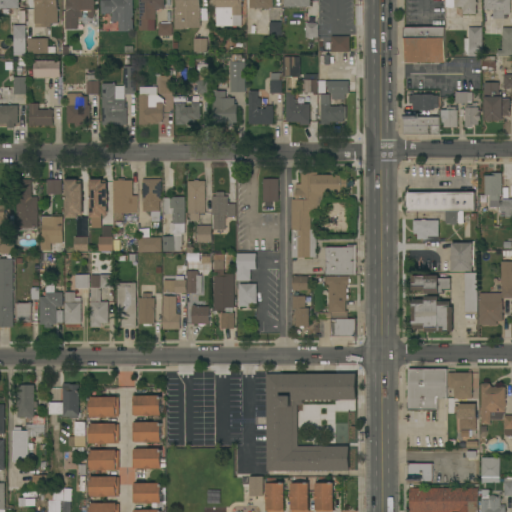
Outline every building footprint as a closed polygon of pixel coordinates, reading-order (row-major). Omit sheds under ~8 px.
[(1,8),(1,9),(0,9),(0,0),(19,0),(19,8),(1,8)] [(56,0),(56,8),(58,8),(58,24),(50,24),(50,27),(41,27),(41,24),(34,24),(34,8),(35,8),(35,0),(56,0)] [(65,0),(94,0),(94,17),(88,17),(88,12),(82,12),(82,18),(78,18),(78,30),(65,29),(65,0)] [(132,0),(133,32),(119,32),(119,21),(112,21),(112,20),(111,20),(111,17),(112,17),(112,14),(101,14),(101,0),(132,0)] [(139,0),(164,0),(164,9),(159,9),(159,10),(156,10),(156,9),(155,9),(155,20),(154,20),(154,25),(148,25),(148,30),(139,30),(139,0)] [(199,0),(200,28),(184,28),(184,29),(174,29),(174,7),(176,7),(176,0),(199,0)] [(210,0),(241,0),(241,15),(233,15),(233,26),(216,26),(216,5),(212,5),(212,1),(210,1),(210,0)] [(272,0),(273,8),(270,8),(270,9),(267,9),(267,8),(249,8),(249,0),(272,0)] [(444,0),(476,0),(476,14),(462,14),(462,9),(461,9),(461,7),(456,7),(456,15),(457,15),(457,17),(445,17),(444,0)] [(484,0),(510,0),(510,14),(507,14),(507,19),(493,18),(493,10),(484,10),(484,0)] [(281,35),(269,36),(269,22),(281,22),(281,35)] [(158,36),(158,24),(172,23),(172,36),(158,36)] [(305,37),(306,24),(307,24),(307,23),(317,23),(317,24),(318,24),(318,37),(305,37)] [(26,56),(13,56),(13,25),(25,25),(26,56)] [(444,27),(444,63),(404,63),(404,27),(444,27)] [(482,57),(468,56),(468,55),(464,55),(464,38),(468,38),(468,27),(482,27),(482,57)] [(511,28),(511,56),(497,56),(497,50),(502,50),(502,28),(511,28)] [(349,36),(349,52),(331,52),(331,36),(349,36)] [(48,38),(48,53),(28,54),(28,39),(48,38)] [(207,39),(208,52),(193,53),(193,39),(207,39)] [(495,73),(482,73),(482,56),(495,56),(495,73)] [(300,77),(283,77),(283,57),(300,57),(300,77)] [(230,58),(244,58),(245,92),(230,93),(230,58)] [(34,78),(33,61),(60,61),(60,77),(34,78)] [(99,94),(86,95),(86,81),(87,81),(87,72),(91,72),(91,65),(96,65),(96,72),(98,71),(99,94)] [(135,94),(124,94),(123,67),(135,66),(135,94)] [(208,72),(208,94),(196,94),(197,80),(196,80),(196,72),(208,72)] [(269,81),(270,81),(270,73),(281,73),(282,93),(270,93),(269,81)] [(503,75),(511,75),(511,88),(504,88),(503,75)] [(160,76),(172,76),(172,94),(160,94),(160,76)] [(13,78),(26,77),(26,94),(14,95),(13,78)] [(301,93),(301,80),(318,80),(318,90),(318,93),(301,93)] [(318,90),(324,90),(324,81),(349,81),(349,93),(345,93),(345,99),(329,100),(329,96),(325,96),(325,102),(330,102),(330,106),(346,106),(346,119),(344,119),(344,122),(330,122),(330,125),(321,125),(321,102),(318,102),(318,93),(318,90)] [(102,83),(115,83),(115,99),(125,99),(125,108),(126,108),(126,125),(102,125),(102,83)] [(484,83),(498,83),(498,92),(500,92),(500,99),(509,99),(509,116),(503,116),(503,121),(487,121),(487,120),(485,120),(484,83)] [(237,123),(233,123),(233,127),(226,127),(226,123),(212,123),(212,92),(226,91),(226,98),(234,98),(234,105),(237,105),(237,123)] [(249,124),(249,91),(257,91),(257,98),(260,98),(260,107),(257,107),(257,109),(266,109),(266,106),(273,106),(273,124),(249,124)] [(244,93),(228,92),(228,97),(235,97),(234,106),(243,106),(244,93)] [(468,92),(472,92),(472,101),(467,101),(467,104),(453,104),(453,98),(455,98),(455,92),(468,92)] [(67,93),(82,93),(82,97),(88,97),(88,105),(91,105),(91,124),(85,124),(85,126),(75,126),(75,123),(67,123),(67,93)] [(309,125),(300,125),(300,122),(286,122),(286,93),(295,93),(294,104),(309,104),(309,125)] [(433,94),(433,96),(438,96),(438,108),(433,108),(433,110),(412,110),(412,104),(409,104),(409,95),(412,95),(412,94),(433,94)] [(139,95),(157,95),(164,100),(164,103),(163,103),(163,119),(161,119),(161,123),(148,123),(148,125),(139,125),(139,95)] [(175,102),(184,102),(184,107),(191,107),(191,102),(199,102),(199,119),(194,119),(194,123),(187,123),(187,125),(175,125),(175,102)] [(465,107),(466,107),(466,105),(472,105),(472,103),(476,103),(476,107),(479,107),(479,111),(480,111),(480,120),(478,120),(478,125),(472,125),(472,128),(465,128),(465,107)] [(29,125),(29,104),(39,104),(39,110),(48,110),(48,108),(51,108),(51,110),(53,110),(53,124),(29,125)] [(0,105),(18,105),(18,123),(14,123),(14,128),(7,128),(7,124),(0,124),(0,105)] [(457,128),(444,128),(444,123),(442,123),(442,116),(441,116),(441,110),(450,110),(450,107),(456,107),(456,110),(457,110),(457,128)] [(404,126),(404,117),(439,117),(439,134),(431,134),(431,125),(428,125),(404,126)] [(428,134),(404,134),(404,126),(428,125),(428,134)] [(291,199),(295,199),(295,184),(301,184),(300,173),(299,173),(299,167),(313,167),(313,172),(317,172),(317,175),(342,175),(342,180),(347,180),(347,188),(342,188),(342,192),(323,192),(323,206),(318,206),(318,211),(311,211),(311,230),(316,230),(316,258),(292,258),(291,199)] [(484,175),(492,175),(492,173),(501,173),(501,195),(499,195),(499,200),(490,200),(490,195),(485,195),(484,175)] [(65,179),(77,179),(77,183),(82,183),(82,213),(77,213),(77,218),(65,218),(65,179)] [(102,179),(102,183),(106,183),(106,213),(102,213),(102,218),(90,217),(90,179),(102,179)] [(161,201),(160,201),(160,211),(143,211),(143,201),(142,201),(142,200),(140,200),(140,180),(142,180),(142,179),(161,179),(161,201)] [(278,201),(272,201),(272,207),(265,207),(265,202),(263,202),(263,179),(278,179),(278,201)] [(16,180),(31,180),(31,197),(38,197),(38,228),(33,228),(33,231),(16,231),(16,180)] [(62,194),(47,194),(47,180),(62,180),(62,194)] [(187,181),(194,181),(194,180),(198,180),(198,181),(205,181),(205,213),(199,213),(199,221),(190,221),(189,213),(188,213),(187,181)] [(113,181),(132,181),(132,196),(138,196),(138,213),(113,213),(113,181)] [(475,192),(475,211),(408,211),(408,193),(475,192)] [(235,217),(226,217),(226,215),(223,215),(223,219),(222,219),(222,225),(223,225),(223,235),(224,235),(224,239),(222,239),(222,243),(213,243),(214,224),(215,224),(215,215),(211,215),(212,196),(218,196),(219,193),(224,193),(224,196),(228,196),(228,203),(235,204),(235,217)] [(163,198),(169,198),(169,197),(184,197),(185,234),(182,234),(182,247),(181,247),(181,251),(163,251),(162,237),(173,236),(173,234),(170,235),(170,223),(172,223),(172,214),(163,215),(163,198)] [(511,199),(511,216),(505,216),(505,212),(499,211),(500,205),(502,205),(502,199),(511,199)] [(462,211),(463,223),(456,223),(456,225),(449,225),(449,223),(445,223),(445,211),(462,211)] [(442,213),(442,221),(438,221),(438,236),(427,237),(427,239),(417,239),(417,234),(414,234),(414,230),(413,230),(413,220),(426,220),(426,219),(429,219),(429,213),(442,213)] [(51,216),(51,214),(62,214),(62,243),(51,243),(51,250),(41,250),(41,245),(40,245),(40,234),(41,234),(42,216),(51,216)] [(0,253),(0,229),(8,229),(8,220),(15,220),(15,253),(0,253)] [(211,225),(212,242),(197,242),(197,226),(211,225)] [(99,251),(99,237),(112,236),(112,251),(99,251)] [(74,237),(87,237),(88,252),(74,252),(74,237)] [(138,252),(138,238),(161,237),(161,252),(138,252)] [(452,243),(473,243),(473,247),(474,247),(474,267),(472,267),(472,272),(451,272),(452,243)] [(356,275),(326,275),(326,247),(346,247),(346,245),(356,245),(356,275)] [(256,253),(256,269),(250,269),(250,281),(237,281),(237,253),(256,253)] [(202,263),(202,254),(210,254),(210,263),(202,263)] [(214,254),(224,254),(224,274),(234,274),(234,308),(224,308),(223,311),(214,311),(214,254)] [(0,259),(13,259),(13,327),(0,327),(0,259)] [(479,293),(501,293),(501,261),(511,261),(511,298),(502,298),(502,321),(497,321),(497,325),(479,325),(479,293)] [(187,271),(198,271),(198,275),(201,275),(201,294),(187,293),(187,271)] [(477,312),(465,312),(464,273),(477,273),(477,312)] [(89,289),(87,289),(87,290),(77,290),(77,288),(75,288),(75,274),(89,275),(89,289)] [(91,287),(100,287),(100,275),(112,275),(112,288),(101,288),(101,302),(108,302),(108,323),(101,323),(101,328),(91,327),(91,287)] [(412,276),(438,275),(438,279),(450,278),(450,290),(443,290),(443,294),(425,294),(424,290),(412,291),(412,276)] [(163,280),(175,280),(175,276),(184,276),(184,279),(186,280),(186,290),(186,293),(175,293),(163,293),(163,280)] [(293,290),(293,276),(309,276),(308,290),(293,290)] [(331,312),(328,312),(328,285),(326,285),(326,276),(349,276),(349,285),(347,285),(347,300),(345,300),(345,311),(347,311),(347,319),(356,319),(356,336),(331,336),(331,312)] [(136,328),(121,328),(121,315),(117,315),(117,283),(136,283),(136,328)] [(239,284),(256,284),(257,303),(249,303),(249,306),(239,307),(239,284)] [(40,297),(45,297),(45,285),(55,285),(55,292),(62,292),(63,307),(59,307),(59,311),(63,311),(63,323),(56,323),(56,325),(52,325),(52,328),(45,328),(45,325),(40,325),(40,297)] [(66,327),(66,324),(65,324),(64,292),(75,292),(75,298),(80,298),(81,327),(66,327)] [(154,324),(150,324),(150,326),(143,326),(143,324),(138,324),(139,298),(142,298),(142,293),(152,293),(151,298),(155,298),(154,324)] [(163,330),(163,296),(176,296),(176,314),(181,314),(181,330),(163,330)] [(293,296),(305,296),(305,308),(309,308),(309,326),(295,326),(295,315),(294,315),(294,312),(295,312),(295,309),(292,309),(293,296)] [(453,332),(425,332),(425,328),(412,329),(412,300),(425,299),(425,297),(438,297),(438,301),(450,301),(450,307),(453,307),(453,332)] [(31,303),(32,326),(23,326),(23,323),(17,323),(17,303),(31,303)] [(209,324),(203,324),(202,326),(200,326),(198,324),(192,324),(192,305),(196,305),(196,306),(209,307),(209,324)] [(221,313),(234,313),(234,329),(221,329),(221,313)] [(409,410),(408,369),(446,369),(447,398),(437,398),(437,410),(409,410)] [(472,399),(454,400),(454,388),(448,388),(448,373),(472,373),(472,399)] [(266,374),(356,374),(356,400),(302,400),(302,403),(297,403),(297,446),(349,446),(349,471),(266,471),(266,374)] [(79,416),(78,416),(78,418),(72,418),(72,416),(62,416),(62,415),(49,415),(49,403),(63,403),(63,387),(62,387),(62,383),(75,383),(75,385),(79,385),(79,416)] [(481,384),(490,384),(490,387),(505,387),(505,402),(506,403),(506,406),(505,407),(505,412),(504,412),(504,415),(511,415),(511,435),(504,435),(504,420),(490,420),(490,425),(481,425),(481,384)] [(14,431),(15,431),(15,427),(22,427),(22,431),(25,431),(25,424),(32,425),(33,418),(17,417),(17,385),(34,385),(34,416),(44,416),(44,426),(45,426),(45,436),(28,437),(28,443),(33,443),(33,450),(28,450),(28,455),(33,455),(33,459),(27,459),(28,462),(13,462),(14,431)] [(161,396),(161,416),(135,416),(135,415),(132,415),(132,397),(135,397),(135,396),(161,396)] [(117,397),(117,398),(119,398),(119,417),(90,417),(90,397),(117,397)] [(460,430),(460,419),(457,419),(457,407),(459,407),(459,404),(476,404),(476,430),(460,430)] [(85,446),(68,447),(68,437),(75,437),(75,422),(85,422),(85,446)] [(161,422),(161,442),(135,442),(132,442),(132,423),(134,423),(134,422),(161,422)] [(116,423),(116,424),(119,424),(119,442),(117,443),(117,444),(91,444),(91,442),(86,442),(86,428),(90,428),(90,424),(116,423)] [(161,449),(161,469),(135,469),(135,468),(133,468),(133,450),(135,450),(135,449),(161,449)] [(90,450),(117,450),(117,451),(119,451),(119,469),(117,469),(117,470),(90,470),(90,450)] [(481,458),(499,458),(500,482),(482,483),(481,458)] [(432,482),(406,482),(406,464),(432,464),(432,482)] [(47,476),(47,496),(38,496),(39,485),(32,485),(33,475),(47,476)] [(263,496),(249,496),(249,495),(243,495),(242,478),(249,478),(249,477),(263,476),(263,496)] [(91,477),(117,477),(119,477),(119,496),(117,496),(117,497),(91,497),(91,477)] [(511,477),(503,478),(503,495),(511,495),(511,477)] [(132,484),(135,484),(161,483),(161,503),(135,503),(133,503),(132,484)] [(284,510),(284,511),(267,511),(267,510),(266,510),(266,484),(284,483),(284,510)] [(309,483),(309,510),(308,510),(308,511),(292,511),(292,510),(291,510),(291,483),(309,483)] [(333,483),(334,510),(333,510),(333,511),(316,511),(316,510),(315,510),(315,483),(333,483)] [(478,488),(478,511),(409,511),(409,488),(478,488)] [(481,511),(481,498),(482,498),(482,490),(489,490),(489,496),(500,496),(500,505),(505,505),(505,511),(481,511)] [(117,503),(117,504),(119,504),(119,511),(91,511),(91,503),(117,503)]
